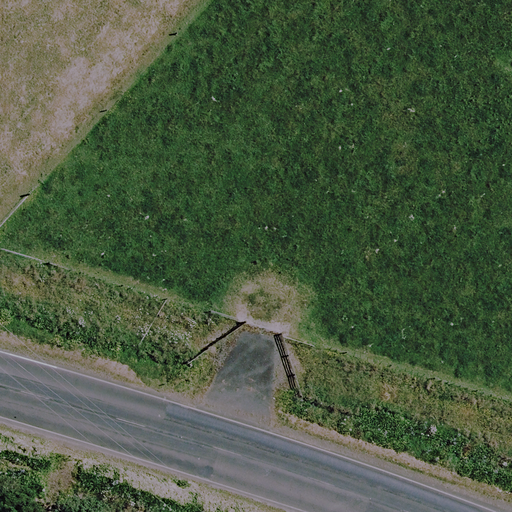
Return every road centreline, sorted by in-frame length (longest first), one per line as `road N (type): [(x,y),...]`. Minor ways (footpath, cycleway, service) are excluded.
road 1 (track): [(0,284),(511,435)]
road 2 (tertiary): [(388,511),(165,429),(0,386)]
